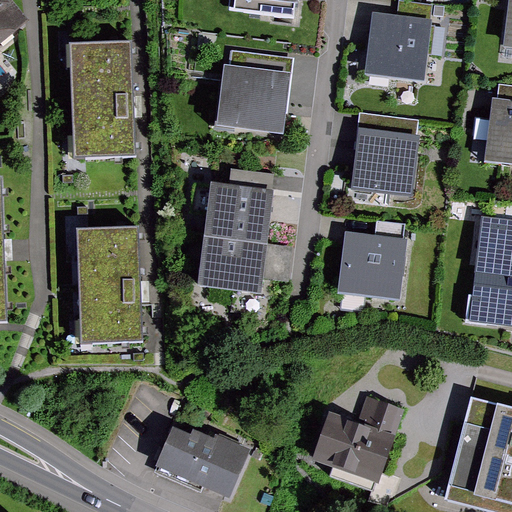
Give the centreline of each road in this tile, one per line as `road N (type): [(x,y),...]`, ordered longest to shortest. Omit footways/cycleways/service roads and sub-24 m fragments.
road 1 (residential): [(335,0),(299,295)]
road 2 (secondary): [(132,511),(0,443)]
